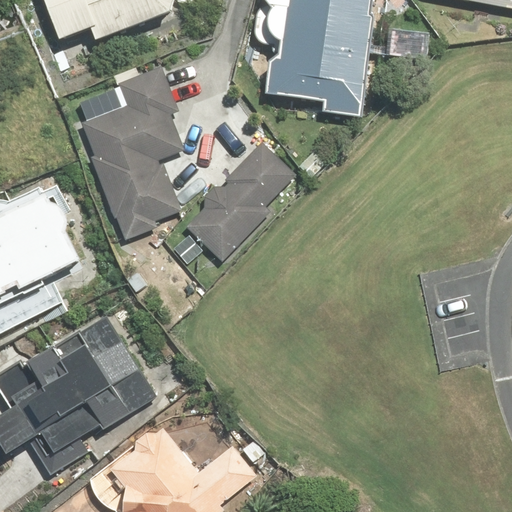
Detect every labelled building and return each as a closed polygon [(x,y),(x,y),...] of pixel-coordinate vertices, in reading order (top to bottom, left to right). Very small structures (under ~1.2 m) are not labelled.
[(46,0),(63,42),(94,31),(98,43),(173,14),(177,1),(194,6),(195,0),(46,0)] [(327,109),(364,114),(376,0),(273,0),(276,4),(271,13),(270,21),(278,33),(286,39),(284,49),(274,55),(269,92),(281,97),(327,103),(327,109)] [(511,0),(463,0),(511,9),(511,0)] [(130,108),(85,124),(128,241),(160,229),(158,222),(185,212),(165,159),(186,152),(172,116),(180,113),(163,67),(121,83),(130,108)] [(187,228),(224,262),(301,178),(264,144),(187,228)] [(83,267),(45,187),(0,208),(0,338),(69,306),(56,280),(83,267)] [(159,398),(109,318),(28,368),(24,360),(0,374),(0,390),(13,412),(0,419),(0,439),(11,457),(33,444),(53,475),(90,453),(84,444),(159,398)] [(202,474),(165,429),(114,471),(142,504),(132,511),(224,511),(263,481),(234,447),(202,474)]
